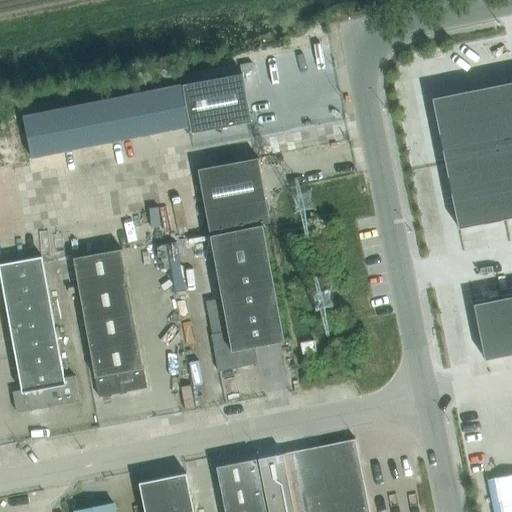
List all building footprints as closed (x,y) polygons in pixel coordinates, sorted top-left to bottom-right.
[(178,86),(186,127),(187,134),(252,121),(242,74),(178,86)] [(511,81),(432,98),(445,163),(488,154),(511,149),(511,81)] [(186,127),(178,86),(158,90),(166,131),(186,127)] [(166,131),(158,90),(139,94),(147,135),(166,131)] [(147,135),(139,94),(119,98),(127,139),(147,135)] [(127,139),(119,98),(100,101),(108,142),(127,139)] [(108,142),(100,101),(81,105),(89,146),(108,142)] [(89,146),(81,105),(61,109),(70,150),(89,146)] [(70,150),(61,109),(42,113),(50,154),(70,150)] [(50,154),(42,113),(23,117),(31,157),(50,154)] [(511,149),(488,154),(502,220),(511,217),(511,149)] [(488,154),(445,163),(458,229),(502,220),(488,154)] [(197,168),(209,232),(270,222),(258,158),(197,168)] [(217,272),(269,263),(262,224),(210,235),(217,272)] [(78,288),(127,279),(121,249),(73,258),(78,288)] [(16,412),(79,400),(74,375),(63,377),(41,257),(0,264),(0,272),(22,390),(12,391),(16,412)] [(277,302),(269,263),(217,272),(224,311),(277,302)] [(127,279),(78,288),(84,316),(132,307),(127,279)] [(511,295),(500,298),(511,355),(511,354),(511,295)] [(500,298),(473,303),(485,360),(511,355),(500,298)] [(284,341),(277,302),(224,311),(227,331),(210,333),(217,370),(256,363),(253,346),(284,341)] [(132,307),(84,316),(89,347),(138,337),(132,307)] [(138,337),(89,347),(95,376),(143,367),(138,337)] [(316,352),(316,350),(314,340),(300,343),(302,355),(316,352)] [(143,367),(95,376),(99,397),(147,387),(143,367)] [(369,511),(355,439),(285,453),(296,511),(369,511)] [(296,511),(285,453),(258,458),(268,511),(296,511)] [(216,466),(221,488),(260,480),(256,459),(216,466)] [(145,511),(193,511),(186,473),(139,483),(145,511)] [(221,488),(224,503),(225,510),(265,502),(260,480),(221,488)] [(225,510),(225,511),(266,511),(265,502),(225,510)] [(73,511),(115,511),(113,503),(74,511),(73,511)]
